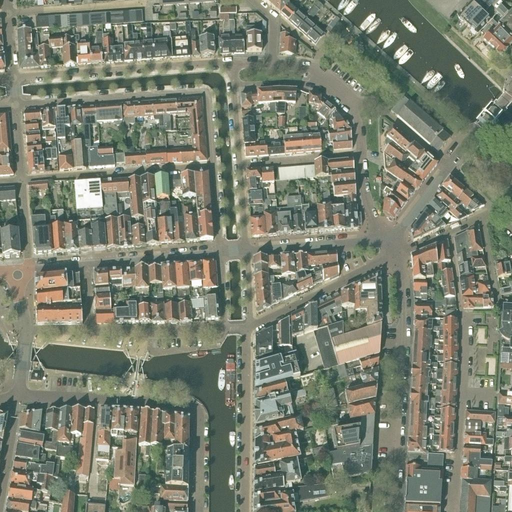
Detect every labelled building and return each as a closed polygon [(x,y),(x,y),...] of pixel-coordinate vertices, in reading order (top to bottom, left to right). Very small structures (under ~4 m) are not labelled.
[(288,4),(284,0),(275,0),(270,6),(279,14),(288,4)] [(482,0),(484,2),(480,7),(481,8),(479,10),(471,2),(457,17),(467,26),(481,11),(490,0),(482,0)] [(485,12),(490,6),(496,0),(495,0),(490,0),(481,11),(467,26),(477,35),(491,21),(482,13),(484,11),(485,12)] [(318,3),(307,14),(309,16),(320,4),(318,3)] [(279,14),(288,22),(297,11),(288,4),(279,14)] [(320,4),(309,16),(312,18),(322,6),(320,4)] [(506,15),(507,17),(511,21),(511,11),(509,15),(507,13),(509,11),(502,5),(499,8),(506,15)] [(504,16),(506,15),(499,8),(497,10),(504,16)] [(307,20),(297,11),(288,22),(297,30),(307,20)] [(98,14),(90,15),(90,26),(99,25),(98,14)] [(229,15),(220,15),(220,21),(224,21),(224,30),(223,30),(224,38),(218,38),(220,55),(229,55),(230,56),(232,56),(230,38),(229,38),(229,36),(229,30),(229,15)] [(234,54),(244,54),(243,37),(234,37),(234,29),(233,15),(229,15),(229,30),(229,36),(229,38),(230,38),(232,56),(234,56),(234,54)] [(511,21),(507,17),(498,26),(493,21),(493,22),(511,40),(511,21)] [(315,27),(307,20),(297,30),(306,38),(315,27)] [(507,52),(507,51),(508,50),(507,50),(511,44),(511,40),(493,22),(481,33),(487,39),(484,42),(489,46),(486,50),(493,57),(496,54),(501,57),(502,57),(505,57),(507,55),(507,52)] [(172,58),(192,57),(191,41),(190,41),(190,39),(189,32),(190,32),(189,23),(185,23),(186,39),(180,39),(171,40),(172,58)] [(142,42),(143,60),(153,60),(152,41),(151,25),(140,25),(141,30),(146,29),(147,42),(142,42)] [(331,25),(326,31),(329,34),(334,28),(331,25)] [(124,62),(134,61),(133,35),(132,35),(132,26),(127,26),(128,43),(123,44),(124,62)] [(261,34),(255,35),(254,27),(246,27),(247,53),(261,52),(261,34)] [(325,36),(315,27),(306,38),(316,46),(325,36)] [(17,30),(18,46),(32,45),(31,30),(17,30)] [(199,39),(199,42),(200,56),(214,55),(213,38),(215,38),(215,37),(215,34),(215,30),(207,31),(208,38),(199,39)] [(194,32),(190,32),(189,32),(190,39),(190,41),(191,41),(192,57),(200,56),(199,42),(195,42),(194,32)] [(91,64),(105,63),(103,35),(102,33),(96,33),(97,48),(90,49),(91,64)] [(163,40),(152,41),(153,60),(172,58),(171,40),(170,40),(170,33),(163,33),(163,40)] [(279,46),(282,46),(281,54),(294,56),(295,41),(289,41),(289,34),(280,34),(279,46)] [(105,63),(114,63),(113,49),(112,40),(109,40),(108,35),(103,35),(105,63)] [(119,49),(113,49),(114,63),(124,62),(123,44),(122,44),(122,35),(118,35),(119,49)] [(143,60),(142,42),(137,42),(136,35),(133,35),(134,61),(143,60)] [(91,64),(90,49),(89,43),(79,43),(79,36),(75,36),(75,37),(75,44),(77,44),(78,65),(91,64)] [(38,54),(39,68),(51,67),(49,49),(49,39),(49,37),(44,37),(44,47),(38,48),(38,54)] [(75,44),(75,37),(49,39),(49,49),(63,48),(64,66),(76,65),(75,47),(75,44)] [(20,69),(39,68),(38,54),(32,55),(32,45),(18,46),(20,69)] [(273,104),(272,90),(257,91),(258,94),(258,105),(270,104),(270,114),(276,114),(275,104),(273,104)] [(279,90),(272,90),(273,104),(275,104),(276,114),(276,115),(284,115),(285,105),(295,104),(296,91),(279,90)] [(240,96),(241,108),(252,108),(251,105),(258,105),(258,94),(240,96)] [(318,112),(326,102),(320,97),(309,95),(308,105),(318,107),(317,111),(318,112)] [(437,153),(450,138),(410,103),(404,97),(403,98),(391,112),(437,153)] [(202,99),(185,100),(187,115),(190,115),(189,112),(203,110),(202,99)] [(187,115),(185,100),(175,101),(176,116),(187,115)] [(165,101),(142,103),(142,115),(142,118),(153,117),(153,120),(155,122),(158,122),(159,130),(164,130),(164,117),(166,116),(165,101)] [(176,116),(175,101),(165,101),(166,116),(164,117),(164,130),(165,132),(171,132),(170,116),(176,116)] [(334,109),(326,102),(318,112),(316,114),(316,122),(318,123),(322,118),(325,121),(334,109)] [(142,115),(142,103),(133,104),(134,119),(142,118),(142,115)] [(133,104),(121,105),(123,126),(124,131),(129,131),(129,125),(135,125),(134,119),(133,104)] [(123,126),(121,105),(95,107),(96,117),(93,117),(94,126),(113,124),(113,125),(117,127),(123,126)] [(96,117),(95,107),(90,107),(81,108),(83,131),(84,136),(84,142),(85,148),(89,148),(97,147),(99,147),(98,137),(90,137),(89,126),(94,126),(93,117),(96,117)] [(80,108),(68,109),(70,128),(71,142),(75,142),(74,126),(82,125),(80,108)] [(25,123),(42,122),(41,111),(35,112),(35,109),(28,110),(28,112),(24,112),(25,123)] [(70,128),(68,109),(55,110),(56,122),(58,153),(60,172),(72,171),(71,152),(66,152),(64,128),(70,128)] [(41,111),(42,122),(42,128),(50,128),(50,130),(55,130),(53,110),(41,111)] [(191,139),(205,138),(204,124),(203,110),(189,112),(190,115),(191,139)] [(345,119),(338,111),(333,114),(329,118),(332,123),(346,120),(345,119)] [(0,176),(13,176),(8,114),(0,114),(0,176)] [(242,121),(244,145),(255,145),(254,140),(259,140),(259,135),(254,136),(253,124),(261,123),(261,117),(252,118),(252,120),(242,121)] [(347,122),(346,120),(332,123),(333,132),(351,130),(351,129),(347,122)] [(43,133),(42,128),(42,122),(25,123),(26,134),(43,133)] [(387,138),(388,139),(392,143),(397,147),(405,137),(392,126),(387,138)] [(303,153),(313,153),(311,136),(306,136),(306,129),(301,129),(302,137),(303,153)] [(285,155),(294,154),(292,130),(288,130),(289,136),(289,138),(283,138),(284,142),(285,155)] [(294,154),(303,153),(302,137),(297,137),(296,130),(292,130),(294,154)] [(351,130),(333,132),(328,133),(329,143),(332,143),(351,141),(351,140),(352,140),(351,130)] [(27,145),(41,144),(40,140),(45,139),(45,133),(43,133),(26,134),(27,145)] [(311,136),(313,153),(321,152),(320,135),(311,136)] [(414,144),(405,137),(397,147),(406,156),(408,154),(407,153),(414,144)] [(56,148),(55,138),(46,138),(46,143),(51,143),(51,148),(56,148)] [(192,149),(193,162),(207,161),(205,138),(191,139),(192,149)] [(383,155),(408,173),(411,170),(404,165),(410,156),(408,154),(406,156),(397,147),(392,143),(388,139),(385,142),(386,145),(388,147),(383,154),(383,155)] [(352,149),(351,141),(332,143),(333,151),(352,149)] [(71,143),(73,171),(86,170),(85,148),(84,142),(79,143),(71,143)] [(285,155),(284,142),(266,144),(267,156),(285,155)] [(27,145),(28,155),(42,154),(42,152),(41,144),(27,145)] [(267,156),(266,144),(255,145),(244,145),(245,158),(267,156)] [(417,161),(424,153),(414,144),(407,153),(408,154),(410,156),(417,161)] [(147,165),(167,164),(165,151),(150,152),(149,146),(145,146),(146,153),(147,165)] [(89,169),(114,168),(114,158),(98,159),(97,147),(89,148),(89,152),(88,153),(89,169)] [(98,159),(114,158),(113,155),(113,148),(99,149),(99,147),(97,147),(98,159)] [(180,150),(181,163),(193,162),(192,149),(180,150)] [(29,174),(39,174),(50,173),(50,168),(46,168),(45,161),(57,160),(56,150),(45,150),(45,152),(42,152),(42,154),(28,155),(29,174)] [(181,163),(180,150),(165,151),(167,164),(181,163)] [(411,170),(408,173),(422,184),(437,165),(424,153),(417,161),(411,170)] [(115,165),(125,164),(125,155),(115,156),(115,165)] [(422,184),(408,173),(383,155),(384,171),(387,174),(394,179),(398,181),(415,193),(422,184)] [(327,162),(328,176),(354,173),(353,160),(327,162)] [(328,178),(328,176),(327,162),(314,163),(314,166),(315,179),(328,178)] [(306,167),(307,180),(315,179),(314,166),(306,167)] [(273,169),(261,170),(263,189),(268,189),(268,184),(274,183),(274,182),(273,170),(273,169)] [(247,181),(261,180),(260,170),(247,171),(247,181)] [(354,173),(328,176),(328,178),(328,186),(332,186),(355,184),(354,173)] [(197,216),(199,242),(213,241),(211,215),(208,174),(194,175),(196,197),(197,216)] [(394,179),(387,174),(385,177),(391,183),(394,179)] [(186,176),(180,176),(181,189),(182,189),(182,198),(196,197),(194,175),(186,176)] [(180,176),(167,177),(168,189),(181,189),(180,176)] [(168,189),(167,177),(165,177),(166,178),(154,179),(156,205),(169,204),(168,189)] [(144,179),(141,179),(144,213),(147,213),(157,213),(156,205),(154,179),(154,178),(144,179)] [(450,178),(442,188),(461,204),(468,210),(471,212),(484,206),(450,178)] [(144,218),(144,213),(141,179),(128,180),(129,198),(130,198),(131,211),(131,219),(138,219),(144,218)] [(103,214),(103,216),(117,215),(116,199),(129,198),(128,180),(101,182),(103,214)] [(261,188),(261,180),(247,181),(248,192),(261,191),(261,190),(258,191),(258,188),(261,188)] [(415,193),(398,181),(391,191),(407,203),(415,193)] [(48,191),(47,182),(29,184),(28,185),(29,193),(48,191)] [(90,222),(104,221),(103,216),(103,214),(101,182),(74,184),(77,223),(90,222)] [(356,196),(355,184),(332,186),(333,198),(343,198),(356,196)] [(407,203),(391,191),(390,192),(381,186),(381,190),(391,196),(386,203),(399,213),(407,203)] [(0,189),(0,202),(16,201),(15,188),(0,189)] [(449,213),(456,219),(459,221),(466,217),(457,210),(461,204),(442,188),(434,198),(449,213)] [(264,205),(264,201),(263,190),(261,190),(261,191),(248,192),(249,206),(262,205),(264,205)] [(317,214),(318,232),(332,231),(330,207),(329,192),(326,192),(325,195),(323,195),(324,202),(325,206),(316,206),(317,214)] [(343,207),(357,207),(356,196),(343,198),(344,206),(343,206),(343,207)] [(295,208),(301,208),(300,197),(286,198),(287,209),(276,210),(277,213),(279,236),(292,235),(290,213),(292,212),(292,213),(295,212),(295,208)] [(434,198),(422,215),(427,220),(426,222),(428,225),(425,229),(430,234),(445,227),(449,226),(443,219),(449,213),(434,198)] [(279,236),(277,213),(268,214),(267,206),(270,206),(270,201),(264,201),(264,205),(262,205),(262,207),(263,214),(264,214),(266,237),(279,236)] [(393,222),(399,213),(386,203),(384,201),(383,214),(393,222)] [(159,245),(172,244),(170,211),(169,204),(156,205),(157,213),(159,245)] [(330,207),(332,231),(345,230),(343,207),(343,206),(330,207)] [(186,243),(199,242),(197,216),(191,216),(190,207),(183,207),(184,226),(186,243)] [(251,238),(266,237),(264,214),(263,214),(262,207),(258,207),(258,210),(259,217),(260,217),(260,220),(250,220),(251,238)] [(310,233),(318,232),(317,214),(309,215),(308,207),(303,207),(304,216),(305,234),(310,233)] [(357,207),(343,207),(345,230),(358,229),(358,225),(361,225),(361,214),(357,215),(357,207)] [(301,211),(301,208),(295,208),(295,212),(292,213),(293,235),(303,234),(301,217),(297,217),(297,211),(301,211)] [(170,211),(172,244),(186,243),(184,226),(177,226),(176,211),(170,211)] [(53,254),(66,253),(65,238),(63,212),(50,212),(51,227),(53,254)] [(79,252),(77,225),(70,226),(69,212),(64,213),(63,212),(65,238),(66,253),(79,252)] [(144,213),(144,218),(146,246),(159,245),(157,213),(147,213),(144,213)] [(103,216),(104,221),(106,250),(120,248),(117,215),(103,216)] [(117,215),(120,248),(132,248),(130,219),(120,220),(120,215),(117,215)] [(413,242),(430,234),(425,229),(428,225),(426,222),(427,220),(422,215),(410,229),(413,242)] [(36,255),(53,254),(51,227),(50,227),(50,229),(46,229),(45,218),(31,219),(34,253),(36,255)] [(146,246),(144,218),(138,219),(139,229),(132,229),(134,247),(146,246)] [(104,221),(90,222),(91,233),(93,251),(106,250),(104,221)] [(91,233),(90,222),(77,223),(77,225),(79,252),(93,251),(91,233)] [(456,256),(458,266),(471,265),(470,258),(477,258),(477,252),(482,251),(478,227),(454,238),(456,256)] [(20,256),(18,231),(1,233),(3,257),(5,258),(6,259),(10,259),(11,257),(20,256)] [(445,272),(445,268),(444,263),(450,262),(447,242),(436,247),(438,265),(438,274),(440,273),(445,272)] [(411,258),(413,281),(426,281),(433,281),(433,279),(434,279),(432,267),(438,265),(436,247),(435,247),(411,258)] [(337,265),(336,253),(306,255),(308,267),(321,266),(337,265)] [(308,267),(306,255),(294,256),(296,275),(308,272),(308,267)] [(295,284),(295,277),(293,256),(281,257),(282,277),(287,277),(288,284),(282,285),(282,286),(282,287),(295,284)] [(485,268),(483,257),(477,258),(470,258),(471,265),(472,269),(485,268)] [(254,267),(267,266),(267,258),(253,259),(254,267)] [(267,258),(267,266),(268,270),(279,269),(279,258),(267,258)] [(509,267),(508,263),(507,263),(507,265),(503,266),(502,262),(495,263),(495,267),(498,279),(511,276),(510,272),(509,267)] [(217,289),(215,263),(201,264),(204,300),(217,299),(217,296),(215,295),(210,295),(210,290),(217,289)] [(174,298),(174,301),(177,301),(184,300),(190,300),(190,301),(204,300),(201,264),(187,265),(174,266),(177,298),(174,298)] [(339,278),(337,265),(321,266),(321,268),(323,282),(329,279),(330,282),(339,278)] [(459,277),(470,276),(473,275),(472,269),(471,265),(458,266),(459,277)] [(171,301),(174,301),(174,298),(177,298),(174,266),(161,267),(162,291),(170,290),(171,301)] [(269,284),(268,282),(268,270),(267,266),(254,267),(255,284),(269,284)] [(161,267),(148,268),(149,285),(153,285),(153,287),(157,286),(158,290),(158,294),(163,294),(162,291),(161,267)] [(135,269),(136,287),(136,291),(148,290),(149,290),(149,285),(148,268),(135,269)] [(295,277),(295,284),(297,295),(323,282),(321,268),(313,270),(314,275),(307,278),(305,274),(308,272),(296,275),(296,276),(295,277)] [(136,287),(135,269),(121,271),(122,286),(122,288),(132,288),(136,287)] [(456,306),(455,298),(451,270),(445,272),(440,273),(442,285),(441,285),(441,291),(443,291),(444,299),(441,299),(441,303),(426,303),(426,305),(414,306),(415,317),(432,318),(432,310),(437,310),(437,309),(442,309),(442,307),(456,306)] [(121,271),(107,272),(108,287),(95,288),(95,296),(109,296),(110,298),(115,298),(115,293),(113,293),(113,286),(122,286),(121,271)] [(94,273),(95,288),(108,287),(107,272),(94,273)] [(36,294),(80,290),(79,274),(72,275),(41,278),(36,284),(36,294)] [(380,274),(353,287),(354,307),(354,314),(366,314),(366,329),(382,323),(380,275),(380,274)] [(476,294),(475,285),(474,285),(473,277),(460,279),(462,297),(472,297),(472,294),(476,294)] [(413,281),(414,298),(421,299),(421,302),(427,302),(426,289),(426,281),(413,281)] [(268,282),(269,284),(269,293),(270,307),(284,301),(282,287),(282,286),(275,286),(274,282),(268,282)] [(511,293),(511,282),(508,283),(509,288),(500,290),(501,296),(511,293)] [(475,285),(476,294),(476,295),(479,295),(483,295),(490,295),(488,283),(475,285)] [(255,284),(256,294),(269,293),(269,284),(255,284)] [(284,301),(297,295),(295,284),(282,287),(284,301)] [(138,324),(150,324),(149,305),(149,298),(148,293),(148,290),(136,291),(136,287),(132,288),(132,297),(137,297),(137,304),(138,304),(138,324)] [(341,294),(341,308),(354,307),(353,287),(341,294)] [(80,290),(36,294),(36,307),(37,307),(37,310),(46,309),(51,309),(51,306),(63,305),(70,304),(81,303),(80,290)] [(270,307),(269,293),(256,294),(257,314),(258,316),(264,313),(263,311),(270,307)] [(150,324),(165,324),(164,307),(165,307),(165,301),(163,301),(163,294),(158,294),(156,294),(156,298),(157,303),(160,303),(160,305),(149,305),(150,324)] [(342,313),(341,308),(341,294),(316,306),(317,319),(326,315),(331,326),(336,325),(333,317),(342,313)] [(492,294),(490,295),(483,295),(483,297),(483,306),(483,309),(493,309),(492,294)] [(96,309),(96,311),(110,310),(110,302),(116,302),(116,298),(115,298),(110,298),(109,296),(95,296),(96,303),(95,306),(96,309)] [(463,309),(483,309),(483,306),(483,297),(472,297),(462,297),(463,309)] [(218,311),(217,299),(204,300),(204,304),(206,322),(219,321),(219,319),(221,318),(220,310),(218,311)] [(180,323),(192,322),(191,305),(190,301),(190,300),(184,300),(185,304),(179,305),(180,323)] [(164,307),(165,324),(178,323),(177,305),(170,306),(169,301),(165,301),(165,307),(164,307)] [(81,303),(70,304),(70,309),(63,309),(63,305),(51,306),(51,309),(46,309),(37,310),(36,310),(36,325),(82,325),(81,303)] [(114,313),(114,324),(124,324),(138,324),(138,304),(137,304),(126,304),(126,310),(114,310),(114,313)] [(316,306),(304,312),(303,335),(313,332),(328,327),(331,326),(326,315),(317,319),(316,306)] [(511,308),(503,308),(502,325),(503,328),(504,331),(506,333),(501,337),(504,339),(507,341),(510,341),(509,349),(501,348),(501,354),(511,354),(511,308)] [(97,325),(114,324),(114,313),(111,314),(111,310),(110,310),(96,311),(97,325)] [(445,320),(457,320),(456,311),(445,311),(445,320)] [(303,335),(304,312),(291,318),(291,338),(303,335)] [(278,325),(279,331),(279,353),(279,356),(280,358),(292,354),(291,338),(291,318),(278,325)] [(439,333),(439,331),(439,328),(434,328),(434,327),(432,327),(432,319),(415,319),(414,332),(431,333),(433,333),(439,333)] [(439,328),(439,331),(457,331),(457,320),(445,320),(443,320),(443,322),(439,322),(439,328)] [(338,367),(338,366),(379,355),(381,325),(343,337),(343,323),(336,325),(331,326),(328,327),(338,367)] [(279,331),(278,325),(272,328),(255,335),(255,348),(263,348),(263,346),(272,346),(272,332),(279,331)] [(324,371),(338,367),(328,327),(313,332),(324,371)] [(457,331),(439,331),(439,333),(439,341),(443,341),(443,342),(457,342),(457,331)] [(431,339),(431,333),(414,332),(413,343),(433,345),(438,345),(438,341),(433,340),(433,339),(431,339)] [(443,352),(457,352),(457,342),(443,342),(443,346),(438,346),(438,352),(443,352)] [(433,350),(433,345),(413,343),(413,355),(430,356),(431,350),(433,350)] [(255,363),(272,359),(272,351),(272,346),(263,346),(263,348),(255,348),(255,363)] [(443,352),(443,357),(437,357),(437,363),(457,363),(457,352),(443,352)] [(255,391),(284,382),(299,378),(299,375),(301,374),(301,365),(296,366),(295,363),(298,362),(298,353),(296,354),(295,353),(292,354),(280,358),(255,366),(255,391)] [(378,368),(379,355),(338,366),(340,372),(346,371),(348,379),(354,378),(352,370),(361,367),(362,373),(378,368)] [(412,367),(432,369),(437,369),(437,364),(432,364),(432,363),(430,363),(430,356),(413,355),(412,367)] [(437,370),(436,376),(457,377),(457,365),(443,364),(443,371),(437,370)] [(511,365),(508,365),(501,364),(500,371),(511,371),(511,394),(499,394),(498,405),(497,427),(506,428),(511,428),(511,418),(508,418),(508,409),(504,409),(504,406),(511,405),(511,365)] [(431,374),(432,369),(412,367),(411,379),(429,380),(429,374),(431,374)] [(347,388),(349,393),(377,386),(378,371),(360,376),(362,384),(347,388)] [(442,381),(442,386),(456,387),(457,377),(436,376),(436,381),(442,381)] [(429,380),(411,379),(411,392),(428,393),(429,386),(431,386),(431,385),(436,386),(436,381),(429,380)] [(255,404),(288,395),(284,382),(255,391),(255,404)] [(347,408),(349,407),(376,401),(377,386),(349,393),(345,394),(348,408),(347,408)] [(436,391),(435,397),(455,398),(456,387),(442,386),(442,391),(436,391)] [(337,407),(333,390),(321,392),(325,410),(337,407)] [(288,395),(255,404),(255,428),(268,425),(269,427),(270,426),(269,425),(277,423),(277,425),(290,421),(290,419),(294,418),(291,408),(292,408),(289,398),(293,397),(297,399),(306,397),(305,391),(293,394),(293,393),(288,395)] [(428,399),(428,393),(411,392),(410,404),(435,405),(435,404),(435,400),(428,399)] [(435,400),(435,404),(441,404),(441,408),(455,408),(455,398),(435,397),(435,400)] [(349,407),(347,408),(350,421),(351,421),(374,416),(376,401),(349,407)] [(429,410),(435,411),(435,409),(435,405),(410,404),(410,416),(427,417),(428,411),(429,411),(429,410)] [(435,411),(434,420),(454,422),(455,410),(441,410),(440,418),(437,418),(437,409),(435,409),(435,411)] [(46,467),(42,466),(40,476),(50,477),(57,479),(60,458),(68,459),(68,456),(71,456),(72,448),(69,448),(69,444),(73,410),(60,411),(56,452),(54,465),(47,464),(46,467)] [(69,448),(72,448),(73,449),(74,436),(80,436),(80,440),(82,440),(83,424),(85,410),(73,410),(69,444),(69,448)] [(94,410),(85,410),(83,424),(82,440),(80,440),(76,470),(75,480),(87,481),(90,460),(93,425),(94,410)] [(111,411),(100,410),(98,455),(109,455),(109,449),(111,411)] [(60,411),(47,411),(45,431),(53,432),(52,444),(45,443),(44,450),(56,452),(60,411)] [(110,467),(110,480),(109,490),(119,490),(119,487),(134,488),(135,472),(137,440),(136,440),(136,435),(137,435),(138,412),(125,411),(123,434),(123,438),(123,440),(122,440),(122,449),(110,448),(109,467),(110,467)] [(125,411),(113,411),(111,438),(117,439),(117,438),(123,438),(123,434),(125,411)] [(39,434),(42,412),(23,415),(20,431),(39,434)] [(152,414),(141,412),(139,447),(145,447),(145,456),(146,457),(146,461),(149,462),(150,447),(152,414)] [(466,412),(465,423),(481,423),(486,423),(494,424),(495,414),(466,412)] [(161,452),(167,453),(167,451),(167,448),(164,448),(164,429),(164,427),(165,416),(152,414),(150,447),(160,447),(160,452),(161,452)] [(174,417),(165,416),(164,427),(164,429),(164,448),(167,448),(167,451),(174,451),(174,436),(174,417)] [(352,431),(334,434),(337,454),(372,447),(374,416),(351,421),(352,431)] [(427,417),(410,416),(409,428),(428,429),(429,424),(427,424),(427,417)] [(174,436),(189,436),(189,420),(174,417),(174,436)] [(270,426),(269,427),(255,430),(255,443),(296,433),(296,434),(304,432),(301,419),(290,421),(277,425),(277,423),(269,425),(270,426)] [(434,426),(440,426),(439,432),(454,432),(454,422),(434,420),(434,426)] [(481,423),(465,423),(464,434),(481,435),(481,434),(480,434),(481,429),(481,423)] [(428,429),(409,428),(408,441),(426,441),(426,435),(428,435),(433,436),(434,430),(428,430),(428,429)] [(496,438),(511,438),(511,428),(506,428),(506,434),(496,433),(496,435),(496,438)] [(44,435),(39,434),(20,431),(17,445),(43,450),(44,435)] [(453,443),(454,432),(439,432),(439,437),(433,436),(433,442),(453,443)] [(301,459),(296,434),(296,433),(255,443),(255,467),(301,459)] [(481,435),(464,434),(464,445),(486,446),(493,447),(493,440),(486,440),(486,435),(481,434),(481,435)] [(188,451),(189,436),(174,436),(174,451),(188,451)] [(511,444),(510,444),(511,438),(496,438),(509,439),(508,452),(505,451),(504,458),(511,458),(511,460),(511,459),(511,444)] [(426,441),(408,441),(408,454),(425,455),(426,447),(439,448),(438,453),(453,454),(453,443),(433,442),(426,441)] [(43,450),(17,445),(15,460),(42,463),(45,463),(45,456),(43,456),(43,450)] [(337,454),(329,455),(333,480),(371,475),(372,447),(337,454)] [(464,447),(463,458),(492,460),(492,459),(485,459),(480,458),(480,452),(486,453),(486,448),(464,447)] [(329,455),(328,448),(311,450),(312,453),(304,454),(305,460),(329,455)] [(167,453),(161,452),(161,456),(163,456),(167,454),(166,472),(165,487),(188,489),(188,473),(188,451),(174,451),(167,451),(167,453)] [(405,500),(405,505),(422,505),(440,506),(442,472),(443,456),(429,455),(428,461),(428,472),(421,471),(422,467),(407,467),(406,472),(406,486),(406,500),(405,500)] [(492,460),(463,458),(463,470),(479,471),(491,472),(492,460)] [(32,475),(40,476),(42,466),(42,463),(15,460),(13,473),(25,474),(32,475)] [(105,511),(107,491),(108,472),(108,461),(90,460),(87,481),(75,480),(74,496),(86,497),(85,511),(105,511)] [(281,477),(275,478),(254,481),(254,495),(284,490),(283,486),(301,483),(299,472),(297,461),(279,465),(280,472),(281,477)] [(254,481),(275,478),(274,472),(273,466),(255,469),(254,481)] [(73,511),(74,496),(75,480),(76,470),(67,469),(61,511),(73,511)] [(461,481),(477,482),(491,483),(491,479),(479,478),(479,471),(463,470),(462,470),(461,481)] [(511,471),(508,472),(508,473),(505,473),(505,484),(494,483),(493,488),(511,488),(511,471)] [(13,473),(10,486),(30,489),(31,483),(36,483),(36,486),(42,486),(41,492),(49,493),(50,477),(40,476),(32,475),(25,474),(13,473)] [(187,511),(187,504),(188,490),(155,488),(155,481),(148,481),(147,487),(150,487),(150,495),(159,496),(159,502),(160,502),(160,505),(165,505),(164,511),(187,511)] [(461,481),(459,511),(488,511),(491,483),(477,482),(461,481)] [(295,511),(293,498),(293,495),(297,495),(298,504),(331,497),(329,485),(284,490),(254,495),(253,511),(295,511)] [(37,491),(10,488),(8,500),(36,504),(37,491)] [(511,501),(511,488),(493,488),(499,489),(499,493),(506,494),(506,501),(511,501)] [(361,511),(368,511),(370,492),(362,493),(361,511)] [(36,504),(8,500),(6,511),(10,511),(28,511),(29,510),(36,511),(37,505),(36,505),(36,504)] [(511,511),(511,501),(506,501),(505,507),(498,507),(498,508),(492,507),(492,511),(511,511)]
